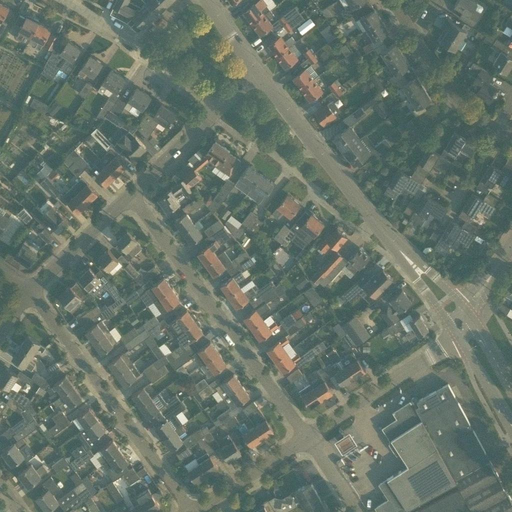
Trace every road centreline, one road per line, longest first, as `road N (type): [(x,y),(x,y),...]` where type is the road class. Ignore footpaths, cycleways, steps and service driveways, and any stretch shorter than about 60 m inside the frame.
road 1 (residential): [(306,436),(129,193)]
road 2 (residential): [(190,511),(29,292)]
road 3 (residential): [(306,436),(442,348),(453,330)]
road 4 (residential): [(29,292),(129,193)]
road 5 (residential): [(193,511),(306,436)]
road 6 (tertiary): [(395,247),(312,144)]
road 7 (residential): [(490,125),(438,81),(407,32)]
